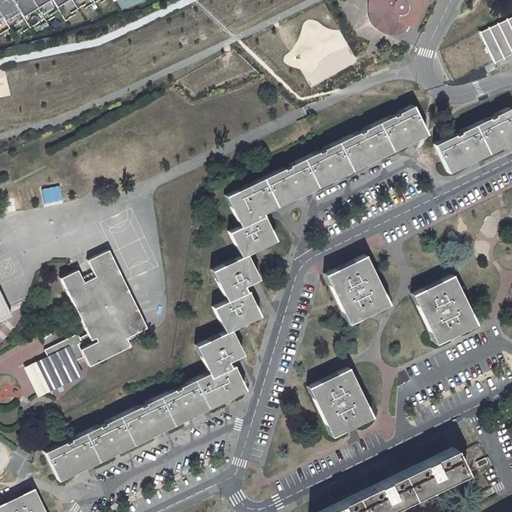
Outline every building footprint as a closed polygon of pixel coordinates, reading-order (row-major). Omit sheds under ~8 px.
[(0,0),(0,34),(10,28),(23,34),(61,11),(66,19),(99,0),(0,0)] [(365,0),(365,6),(365,10),(365,13),(367,18),(370,17),(371,19),(372,21),(374,24),(376,26),(377,27),(379,29),(378,31),(381,33),(387,35),(388,35),(396,21),(399,23),(409,28),(415,22),(412,20),(420,13),(417,11),(424,4),(419,1),(419,0),(365,0)] [(511,15),(479,31),(493,62),(511,52),(511,15)] [(370,23),(373,28),(375,29),(378,31),(379,29),(377,27),(376,26),(374,24),(372,21),(371,19),(370,17),(367,18),(370,23)] [(393,36),(399,23),(396,21),(388,35),(390,35),(391,36),(393,36)] [(207,372),(43,451),(56,479),(244,389),(232,365),(229,366),(226,360),(241,353),(229,329),(259,315),(247,290),(245,291),(242,285),(257,278),(245,253),(274,240),(261,213),(425,133),(411,105),(224,195),(238,226),(227,231),(239,256),(210,270),(225,300),(211,306),(223,331),(195,345),(207,372)] [(511,116),(508,107),(432,143),(445,171),(511,139),(511,116)] [(40,142),(0,158),(0,163),(5,175),(47,159),(40,142)] [(42,202),(61,200),(59,185),(40,187),(42,202)] [(145,328),(107,249),(86,260),(94,276),(83,282),(76,270),(59,278),(86,334),(79,338),(77,334),(43,350),(46,356),(38,360),(51,387),(77,375),(71,362),(83,357),(87,365),(128,346),(125,337),(145,328)] [(387,302),(363,253),(327,271),(326,272),(324,276),(346,322),(387,302)] [(475,322),(451,273),(410,293),(434,342),(475,322)] [(0,319),(10,315),(0,294),(0,319)] [(23,368),(36,394),(51,387),(38,360),(23,368)] [(370,414),(347,366),(306,386),(329,434),(370,414)] [(453,446),(314,511),(372,511),(462,469),(466,477),(489,466),(478,443),(456,453),(453,446)] [(39,511),(31,494),(0,508),(0,511),(39,511)]
